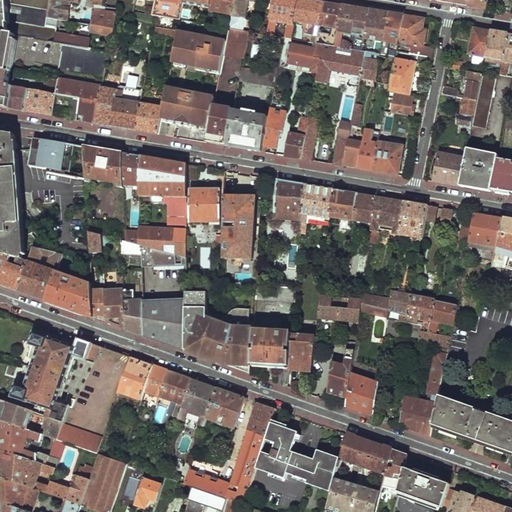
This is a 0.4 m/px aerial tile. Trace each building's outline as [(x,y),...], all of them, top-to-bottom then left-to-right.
[(0,0),(0,32),(10,35),(9,20),(7,4),(6,0),(0,0)] [(49,0),(6,0),(7,4),(48,11),(49,0)] [(62,0),(49,0),(48,11),(47,17),(65,20),(69,1),(62,0)] [(156,0),(156,1),(153,15),(180,20),(184,5),(184,0),(156,0)] [(184,0),(184,5),(212,9),(213,0),(184,0)] [(213,0),(212,9),(211,11),(233,15),(235,0),(213,0)] [(235,0),(233,15),(232,17),(247,20),(250,2),(255,3),(256,0),(235,0)] [(272,0),(273,1),(266,36),(274,38),(277,23),(286,24),(283,39),(291,41),(294,23),(298,0),(272,0)] [(311,0),(298,0),(294,23),(305,25),(304,29),(306,32),(306,34),(311,35),(310,44),(315,45),(317,45),(318,37),(314,36),(316,27),(320,28),(320,24),(324,2),(311,0)] [(469,0),(468,5),(487,8),(488,0),(469,0)] [(511,1),(506,0),(504,0),(502,11),(511,12),(511,6),(511,1)] [(324,2),(320,24),(338,27),(342,5),(324,2)] [(48,11),(7,4),(9,20),(45,25),(47,17),(48,11)] [(342,5),(338,27),(336,36),(334,48),(340,49),(341,45),(344,32),(357,34),(354,51),(362,52),(365,36),(370,10),(342,5)] [(94,6),(91,24),(80,23),(79,28),(79,30),(113,34),(117,14),(105,11),(106,7),(104,7),(94,6)] [(370,10),(365,36),(384,39),(389,13),(370,10)] [(389,13),(384,39),(382,48),(390,50),(398,51),(404,16),(389,13)] [(404,16),(398,51),(403,52),(415,55),(433,58),(435,48),(424,46),(427,29),(422,29),(425,20),(404,16)] [(45,25),(9,20),(10,35),(53,42),(55,34),(56,27),(45,25)] [(178,32),(156,28),(155,34),(177,38),(178,32)] [(474,28),(468,55),(486,58),(492,31),(474,28)] [(228,38),(179,29),(178,32),(172,61),(176,61),(188,64),(197,65),(207,67),(211,68),(222,70),(226,46),(228,38)] [(228,38),(226,46),(246,49),(249,33),(230,29),(228,38)] [(492,31),(486,58),(501,61),(504,61),(509,34),(492,31)] [(0,32),(0,71),(12,73),(12,72),(13,72),(10,35),(0,32)] [(319,33),(318,37),(317,45),(323,46),(334,48),(336,36),(321,33),(319,33)] [(90,40),(67,36),(67,37),(55,34),(53,42),(67,44),(88,48),(90,40)] [(511,34),(509,34),(504,61),(503,65),(501,74),(508,75),(510,62),(511,62),(511,34)] [(110,51),(88,48),(67,44),(61,75),(104,82),(110,51)] [(314,51),(286,46),(285,51),(289,51),(286,66),(310,71),(309,76),(317,77),(320,60),(323,46),(317,45),(315,45),(314,51)] [(382,48),(381,56),(381,57),(388,58),(390,50),(382,48)] [(351,57),(332,54),(333,51),(329,51),(327,61),(320,60),(317,77),(316,83),(329,85),(331,72),(349,75),(361,77),(366,53),(362,52),(354,51),(353,51),(352,55),(351,55),(351,57)] [(366,53),(361,77),(360,79),(376,82),(381,57),(381,56),(366,53)] [(433,58),(415,55),(414,57),(418,59),(418,62),(432,64),(433,58)] [(396,58),(392,79),(391,84),(390,91),(411,95),(418,62),(402,58),(396,58)] [(463,63),(449,60),(447,68),(462,71),(463,63)] [(277,74),(242,68),(239,83),(274,89),(277,74)] [(483,75),(477,101),(472,127),(487,130),(499,74),(484,70),(483,75)] [(10,87),(12,73),(0,71),(0,107),(23,111),(27,90),(10,87)] [(469,80),(465,99),(477,101),(483,75),(468,72),(466,79),(469,80)] [(360,79),(361,77),(349,75),(342,116),(343,119),(345,121),(353,122),(354,117),(360,79)] [(45,77),(43,93),(57,96),(60,80),(46,77),(45,77)] [(103,87),(60,80),(57,96),(72,99),(80,100),(78,114),(85,115),(84,121),(96,123),(103,87)] [(457,88),(444,86),(442,94),(458,97),(459,91),(458,89),(457,88)] [(103,87),(96,123),(103,125),(111,126),(118,91),(118,89),(103,87)] [(183,91),(167,88),(163,108),(161,118),(166,119),(175,121),(180,122),(189,124),(194,125),(205,127),(210,128),(214,107),(216,98),(194,93),(193,97),(182,95),(183,91)] [(43,93),(27,90),(23,111),(40,114),(53,116),(57,96),(43,93)] [(141,105),(120,100),(122,92),(118,91),(111,126),(125,128),(136,130),(141,105)] [(458,97),(442,94),(441,101),(455,104),(456,103),(458,97)] [(396,95),(392,113),(414,117),(416,104),(414,104),(415,99),(396,95)] [(72,99),(68,119),(73,120),(77,120),(78,114),(80,100),(72,99)] [(465,99),(462,115),(459,115),(457,124),(460,125),(472,127),(477,101),(465,99)] [(269,116),(263,152),(265,152),(266,148),(277,150),(280,133),(283,134),(286,114),(276,112),(277,102),(272,100),(269,116)] [(141,105),(136,130),(146,132),(158,134),(161,118),(163,108),(141,105)] [(210,128),(207,142),(227,146),(235,110),(214,107),(210,128)] [(235,110),(227,146),(263,152),(269,116),(259,115),(258,112),(245,109),(244,112),(235,110)] [(290,134),(286,156),(303,159),(309,119),(305,119),(302,118),(298,136),(290,134)] [(309,119),(303,159),(314,161),(321,121),(309,119)] [(338,137),(334,164),(345,166),(349,145),(351,133),(353,123),(342,121),(339,137),(338,137)] [(460,125),(458,134),(470,136),(472,127),(460,125)] [(379,143),(374,171),(385,173),(400,176),(405,148),(407,149),(410,132),(394,130),(391,146),(379,143)] [(15,136),(0,133),(0,253),(12,257),(24,261),(15,136)] [(366,133),(365,140),(372,142),(373,134),(366,133)] [(70,145),(34,139),(28,167),(47,170),(78,177),(82,178),(86,179),(84,147),(70,145)] [(363,150),(359,169),(367,170),(374,171),(379,143),(372,142),(365,140),(363,147),(363,150)] [(363,150),(354,149),(355,146),(349,145),(345,166),(352,167),(359,169),(363,150)] [(84,147),(86,179),(86,182),(86,184),(92,185),(92,181),(121,186),(121,190),(125,191),(125,187),(124,154),(99,150),(84,147)] [(465,158),(459,186),(490,192),(491,190),(498,159),(498,156),(467,150),(465,158)] [(439,153),(434,182),(459,186),(465,158),(439,153)] [(124,154),(125,187),(134,187),(134,199),(137,199),(137,201),(140,202),(140,197),(142,157),(132,155),(124,154)] [(170,230),(139,228),(139,232),(139,247),(141,248),(186,259),(186,249),(186,236),(187,179),(187,165),(164,161),(142,157),(140,197),(152,197),(152,201),(155,204),(162,204),(165,201),(165,197),(171,197),(171,204),(170,230)] [(511,161),(498,159),(491,190),(511,193),(511,161)] [(187,165),(187,179),(196,180),(197,166),(187,165)] [(78,177),(47,170),(47,175),(77,181),(78,177)] [(278,180),(275,219),(302,221),(305,185),(291,182),(278,180)] [(305,185),(302,221),(302,226),(307,226),(308,218),(331,221),(331,220),(335,190),(320,187),(305,185)] [(190,188),(190,221),(222,222),(223,190),(190,188)] [(335,190),(331,220),(354,222),(358,194),(343,191),(335,190)] [(358,194),(354,222),(373,225),(377,197),(366,195),(358,194)] [(226,196),(225,236),(225,245),(224,259),(255,260),(258,197),(226,196)] [(377,197),(373,225),(370,243),(376,244),(380,222),(395,226),(393,236),(400,237),(401,233),(405,202),(388,199),(377,197)] [(405,202),(401,233),(423,237),(427,221),(429,206),(415,204),(405,202)] [(429,206),(427,221),(434,222),(437,208),(429,206)] [(446,209),(443,224),(450,225),(453,210),(446,209)] [(477,215),(474,226),(471,241),(497,246),(504,219),(488,217),(477,215)] [(125,229),(88,219),(89,233),(102,237),(121,242),(125,243),(125,231),(125,229)] [(511,220),(504,219),(497,246),(511,248),(511,220)] [(464,228),(460,249),(469,251),(469,249),(470,246),(471,241),(474,226),(471,226),(464,228)] [(125,231),(125,243),(139,247),(139,232),(125,231)] [(89,233),(90,255),(102,253),(102,237),(89,233)] [(125,243),(121,242),(121,256),(142,258),(141,248),(139,247),(125,243)] [(496,253),(511,256),(511,248),(497,246),(496,251),(496,253)] [(47,302),(64,256),(33,248),(26,269),(18,292),(32,297),(47,302)] [(142,258),(143,301),(144,336),(166,344),(185,350),(185,301),(154,302),(154,269),(186,269),(186,259),(141,248),(142,258)] [(0,285),(5,287),(18,292),(26,269),(10,264),(12,257),(0,253),(0,285)] [(64,256),(47,302),(74,311),(94,318),(92,290),(91,263),(64,256)] [(101,290),(92,290),(94,318),(107,323),(105,292),(104,281),(100,281),(100,274),(98,274),(98,286),(101,286),(101,290)] [(105,292),(107,323),(118,327),(125,329),(123,293),(123,287),(122,275),(116,275),(117,291),(105,292)] [(296,290),(263,288),(257,288),(256,302),(295,305),(296,290)] [(123,293),(125,329),(138,334),(144,336),(143,301),(131,302),(131,292),(127,292),(123,293)] [(392,292),(391,301),(389,311),(398,313),(396,321),(401,322),(407,323),(409,316),(413,297),(413,296),(392,292)] [(207,294),(185,293),(185,301),(185,350),(222,364),(252,374),(252,367),(254,332),(255,323),(250,323),(250,310),(236,309),(233,310),(231,313),(229,316),(227,318),(221,318),(216,323),(207,320),(207,294)] [(391,301),(362,297),(361,303),(361,306),(389,311),(391,301)] [(413,297),(409,316),(431,321),(435,301),(413,297)] [(321,298),(318,323),(358,327),(360,316),(361,306),(361,303),(350,302),(348,313),(332,310),(334,300),(321,298)] [(435,301),(431,321),(438,322),(449,325),(453,326),(458,306),(435,301)] [(389,311),(361,306),(360,316),(388,320),(389,311)] [(281,320),(255,318),(255,323),(254,332),(281,334),(281,320)] [(388,320),(386,335),(398,337),(401,322),(396,321),(388,320)] [(431,321),(429,333),(435,334),(438,322),(431,321)] [(422,326),(408,323),(406,336),(419,339),(421,332),(422,326)] [(254,332),(252,367),(289,369),(292,336),(292,334),(281,334),(254,332)] [(408,398),(401,427),(430,438),(433,426),(438,399),(451,337),(446,336),(435,334),(429,333),(421,332),(419,339),(418,343),(442,347),(441,353),(439,353),(438,357),(435,357),(428,393),(432,394),(430,402),(408,398)] [(38,350),(24,389),(15,386),(11,399),(53,415),(52,419),(65,424),(70,409),(57,405),(74,358),(86,363),(93,345),(79,340),(76,349),(35,333),(30,347),(38,350)] [(292,336),(289,369),(289,372),(312,374),(317,338),(292,336)] [(333,366),(329,395),(348,401),(351,375),(355,347),(349,346),(348,353),(347,353),(345,361),(347,361),(346,368),(333,366)] [(132,358),(120,395),(143,402),(143,401),(146,394),(155,366),(145,363),(132,358)] [(155,366),(146,394),(155,397),(153,404),(156,405),(154,409),(157,410),(170,372),(162,369),(155,366)] [(170,372),(157,410),(166,413),(167,408),(176,411),(176,414),(181,415),(192,380),(181,375),(170,372)] [(351,375),(348,401),(347,408),(359,413),(374,418),(379,383),(351,375)] [(192,380),(181,415),(180,419),(189,422),(191,416),(201,419),(199,425),(206,428),(208,421),(218,389),(207,384),(192,380)] [(218,389),(208,421),(234,430),(245,398),(230,393),(218,389)] [(511,424),(438,399),(433,426),(511,454),(511,424)] [(35,413),(0,401),(0,421),(43,437),(58,442),(64,427),(65,424),(52,419),(49,418),(46,430),(31,424),(35,413)] [(231,484),(195,472),(191,471),(190,475),(186,486),(194,489),(229,501),(239,504),(244,506),(256,471),(261,455),(265,442),(272,424),(276,409),(264,405),(257,403),(231,484)] [(0,450),(0,451),(56,470),(59,462),(41,455),(39,456),(27,451),(31,440),(41,443),(43,437),(0,421),(0,450)] [(298,433),(272,424),(265,442),(275,446),(271,458),(261,455),(256,471),(285,481),(288,475),(307,482),(306,485),(332,494),(336,478),(341,459),(318,451),(315,462),(291,453),(298,433)] [(64,427),(58,442),(100,456),(105,441),(64,427)] [(370,443),(348,435),(341,459),(362,467),(361,469),(367,468),(387,476),(393,451),(370,443)] [(1,463),(2,479),(43,494),(47,495),(50,487),(37,483),(40,473),(54,478),(56,470),(0,451),(1,463)] [(393,451),(387,476),(394,479),(392,488),(399,490),(405,469),(409,456),(400,453),(393,451)] [(83,508),(81,511),(112,511),(129,466),(100,456),(96,469),(91,482),(83,508)] [(78,478),(91,482),(96,469),(87,466),(86,470),(82,468),(78,478)] [(405,469),(399,490),(398,494),(443,509),(449,490),(451,485),(405,469)] [(184,473),(180,484),(186,486),(190,475),(184,473)] [(72,489),(52,483),(50,487),(47,495),(66,502),(68,503),(83,508),(91,482),(78,478),(76,477),(72,489)] [(377,511),(382,493),(336,478),(332,494),(327,510),(334,511),(377,511)] [(35,511),(43,494),(2,479),(3,492),(4,505),(23,511),(35,511)] [(146,480),(137,507),(148,510),(151,501),(158,503),(164,486),(146,480)] [(186,511),(203,511),(206,506),(224,511),(226,511),(229,501),(194,489),(186,511)] [(449,511),(448,511),(474,511),(478,501),(474,500),(475,497),(463,493),(462,495),(449,490),(443,509),(449,511)] [(474,511),(506,511),(507,510),(479,500),(478,501),(474,511)] [(229,501),(226,511),(236,511),(239,504),(229,501)] [(68,506),(65,511),(81,511),(83,508),(68,503),(68,506)]
